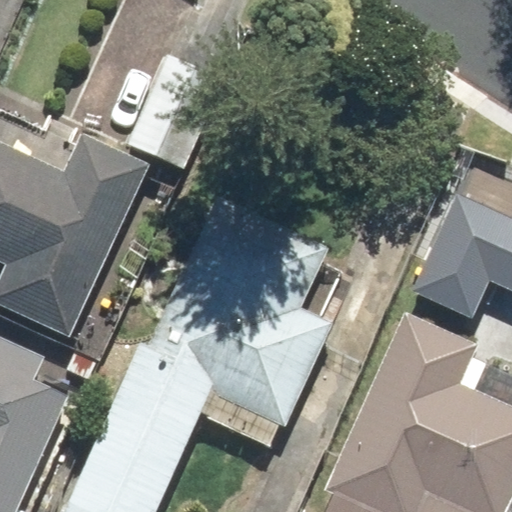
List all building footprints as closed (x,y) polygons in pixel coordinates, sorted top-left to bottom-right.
[(173,51),(132,146),(195,173),(236,78),(173,51)] [(0,301),(76,337),(156,166),(90,135),(73,171),(0,137),(0,259),(14,266),(0,295),(0,301)] [(511,216),(462,193),(416,291),(469,316),(485,282),(511,294),(511,216)] [(149,342),(71,511),(163,511),(218,391),(294,425),(340,322),(310,308),(337,247),(227,198),(160,347),(149,342)] [(511,511),(511,402),(469,383),(486,344),(414,311),(324,511),(511,511)] [(0,511),(22,511),(77,396),(42,379),(51,359),(0,335),(0,511)]
